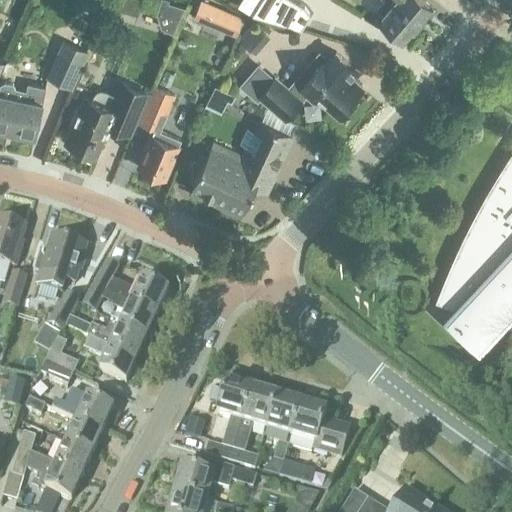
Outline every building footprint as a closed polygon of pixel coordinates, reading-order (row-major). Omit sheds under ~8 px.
[(161,0),(157,14),(161,28),(174,34),(185,7),(169,2),(169,0),(161,0)] [(205,0),(204,0),(195,20),(206,25),(216,5),(205,0)] [(286,0),(262,0),(252,17),(300,32),(308,19),(304,11),(286,0)] [(404,43),(419,26),(404,13),(406,10),(395,0),(378,20),(404,43)] [(404,13),(419,26),(434,9),(424,0),(394,0),(395,0),(406,10),(404,13)] [(235,14),(225,34),(236,38),(245,19),(235,14)] [(74,89),(90,52),(64,41),(48,77),(74,89)] [(356,70),(336,53),(330,61),(327,58),(326,60),(320,54),(306,70),(312,76),(305,83),(299,78),(288,90),(274,78),(273,79),(257,65),(240,85),(258,101),(261,98),(286,120),(307,95),(314,102),(319,97),(340,116),(344,111),(348,114),(358,102),(355,99),(363,90),(349,77),(356,70)] [(134,126),(147,94),(121,83),(110,109),(85,99),(79,112),(76,111),(71,125),(73,126),(66,143),(96,155),(108,125),(112,127),(116,118),(134,126)] [(216,87),(207,107),(221,114),(227,100),(232,102),(234,96),(216,87)] [(161,132),(176,96),(158,88),(142,124),(161,132)] [(0,128),(36,137),(43,103),(0,93),(0,128)] [(265,193),(292,135),(261,119),(244,158),(212,143),(191,189),(243,214),(255,188),(265,193)] [(165,179),(179,146),(150,134),(140,157),(142,159),(138,168),(165,179)] [(511,157),(502,173),(478,215),(457,258),(438,303),(456,310),(446,320),(477,349),(511,310),(511,157)] [(0,265),(17,271),(21,255),(19,254),(26,231),(0,223),(0,265)] [(75,288),(86,248),(52,239),(41,278),(75,288)] [(103,297),(119,270),(108,263),(92,290),(103,297)] [(17,309),(27,277),(14,273),(4,306),(17,309)] [(132,303),(159,316),(169,294),(142,282),(137,293),(113,281),(108,292),(132,303)] [(40,300),(56,302),(57,291),(42,289),(40,300)] [(104,297),(103,297),(92,290),(86,300),(99,307),(104,297)] [(62,330),(78,302),(66,295),(49,323),(62,330)] [(148,338),(159,316),(132,303),(121,326),(148,338)] [(88,338),(92,329),(71,319),(67,328),(88,338)] [(148,338),(121,326),(114,323),(112,322),(105,335),(95,330),(90,339),(137,361),(148,338)] [(45,359),(56,340),(48,336),(37,355),(45,359)] [(126,385),(137,361),(90,339),(85,349),(106,359),(99,373),(126,385)] [(50,353),(46,362),(47,362),(74,375),(78,365),(61,357),(67,344),(57,340),(50,352),(50,353)] [(68,387),(74,375),(47,362),(41,374),(68,387)] [(26,383),(10,380),(4,405),(19,409),(26,383)] [(232,452),(251,390),(227,383),(216,417),(231,421),(223,448),(209,444),(206,456),(233,464),(236,453),(232,452)] [(218,405),(222,393),(213,389),(209,401),(218,405)] [(265,432),(276,398),(251,390),(232,452),(236,453),(233,464),(253,471),(257,458),(245,455),(253,428),(265,432)] [(290,439),(300,405),(276,398),(265,432),(290,439)] [(42,414),(46,407),(30,400),(27,407),(42,414)] [(77,421),(104,434),(114,412),(87,400),(77,421)] [(300,405),(290,439),(314,447),(313,450),(341,459),(349,432),(321,423),(325,413),(300,405)] [(93,457),(104,434),(77,421),(66,444),(93,457)] [(20,448),(32,451),(35,440),(24,436),(20,448)] [(83,478),(93,457),(66,444),(56,466),(83,478)] [(278,477),(283,462),(287,447),(277,444),(268,474),(278,477)] [(23,479),(32,451),(20,448),(12,476),(23,479)] [(37,480),(45,458),(35,455),(27,477),(37,480)] [(173,495),(207,505),(212,486),(227,490),(230,481),(253,488),(256,478),(198,461),(194,474),(180,470),(173,495)] [(71,503),(83,478),(56,466),(44,490),(71,503)] [(326,483),(322,490),(325,492),(326,493),(327,492),(331,485),(326,483)] [(436,511),(404,492),(391,511),(383,511),(355,494),(344,511),(436,511)] [(204,511),(207,505),(173,495),(167,511),(204,511)]
